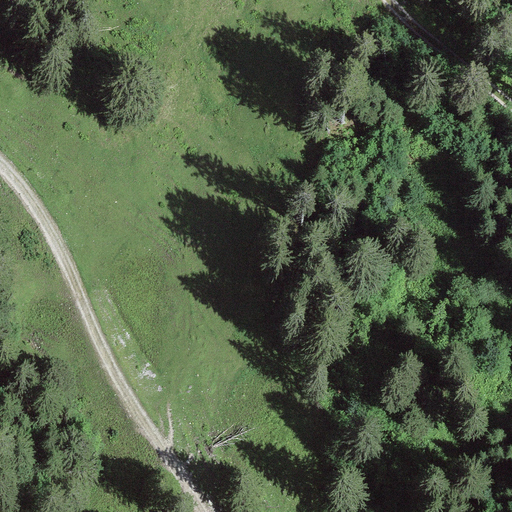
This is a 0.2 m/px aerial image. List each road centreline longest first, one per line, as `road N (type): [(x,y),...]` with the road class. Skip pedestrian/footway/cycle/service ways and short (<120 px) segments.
road 1 (track): [(194,511),(103,353),(49,235),(0,183)]
road 2 (track): [(389,0),(511,106)]
